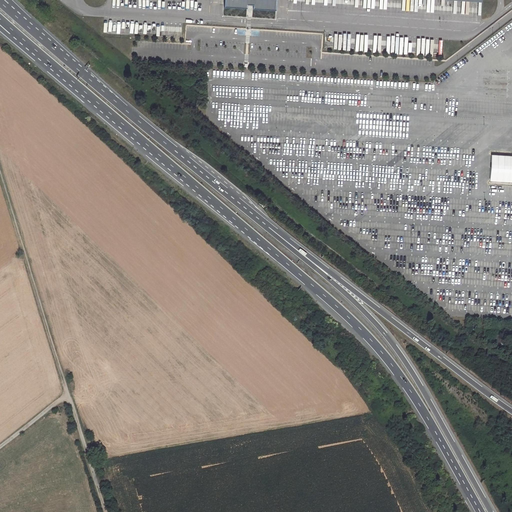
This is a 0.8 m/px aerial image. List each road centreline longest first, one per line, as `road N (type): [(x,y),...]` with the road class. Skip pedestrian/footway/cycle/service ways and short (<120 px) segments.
road 1 (trunk): [(13,30),(356,324),(424,411),(480,511)]
road 2 (trunk): [(491,511),(389,339),(269,227)]
road 3 (trunk): [(269,227),(5,6)]
road 4 (unknown): [(211,101),(218,81),(511,94)]
road 5 (trunk): [(511,412),(269,227)]
road 6 (unknown): [(211,101),(511,115)]
road 7 (unknown): [(231,133),(511,148)]
road 8 (unknown): [(511,177),(263,162)]
road 9 (track): [(66,394),(0,174)]
road 10 (unknown): [(293,191),(511,201)]
road 11 (unknown): [(335,224),(511,231)]
road 12 (unknown): [(371,252),(511,260)]
road 13 (track): [(105,511),(66,394)]
